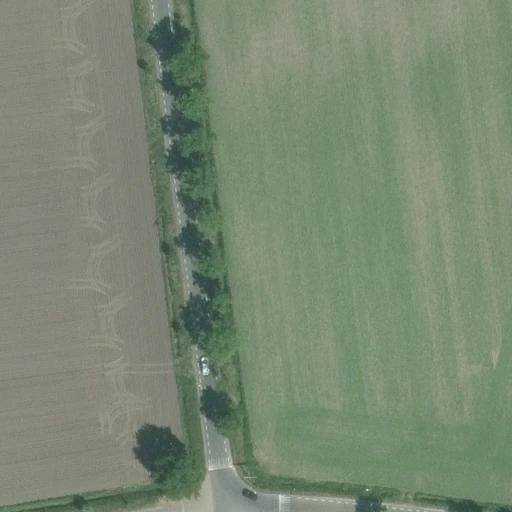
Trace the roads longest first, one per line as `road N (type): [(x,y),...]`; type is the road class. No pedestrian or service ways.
road 1 (tertiary): [(225,509),(159,0)]
road 2 (tertiary): [(348,511),(225,509)]
